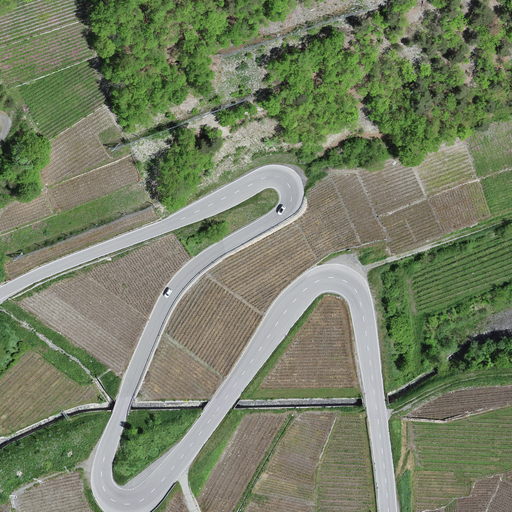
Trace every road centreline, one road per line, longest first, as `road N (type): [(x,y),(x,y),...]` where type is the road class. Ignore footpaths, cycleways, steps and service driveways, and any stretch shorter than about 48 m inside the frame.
road 1 (tertiary): [(387,511),(361,305),(349,283),(330,277),(284,311),(152,490),(129,504),(109,498),(102,486),(104,457),(171,292),(194,266),(287,207),(283,178),(262,178),(0,293)]
road 2 (track): [(349,283),(363,268),(511,216)]
